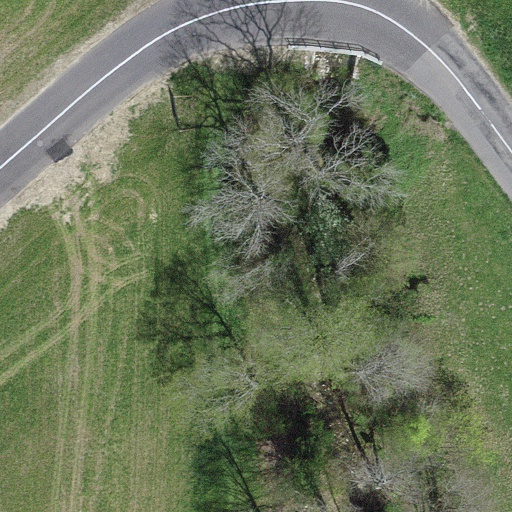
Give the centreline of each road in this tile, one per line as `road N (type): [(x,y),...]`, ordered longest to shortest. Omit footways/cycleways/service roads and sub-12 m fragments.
road 1 (tertiary): [(0,162),(115,66),(172,29),(249,0)]
road 2 (tertiary): [(332,0),(366,5),(406,27),(511,148)]
